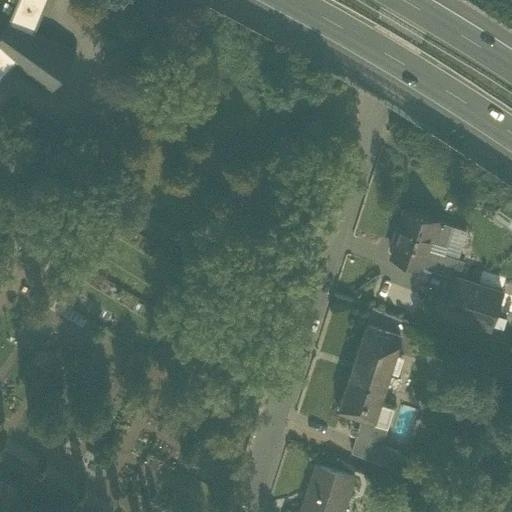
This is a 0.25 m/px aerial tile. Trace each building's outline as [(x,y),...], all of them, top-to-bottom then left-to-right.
[(0,77),(17,59),(51,89),(52,87),(47,82),(68,47),(75,50),(76,49),(35,31),(47,0),(16,0),(8,20),(0,34),(0,77)] [(52,87),(75,50),(68,47),(47,82),(52,87)] [(422,264),(428,246),(430,239),(437,219),(436,219),(404,208),(398,226),(400,227),(391,253),(422,264)] [(437,219),(430,239),(447,244),(454,223),(436,218),(436,219),(437,219)] [(466,228),(454,223),(447,244),(430,239),(428,246),(457,256),(466,228)] [(422,264),(431,268),(431,267),(454,274),(458,276),(464,258),(457,256),(428,246),(422,264)] [(503,291),(458,276),(454,274),(443,309),(492,325),(503,291)] [(361,418),(359,426),(356,434),(382,443),(394,405),(380,401),(390,369),(398,371),(403,354),(395,352),(400,335),(366,324),(339,410),(361,418)] [(356,435),(356,434),(359,426),(352,425),(350,426),(349,431),(350,433),(356,435)] [(352,450),(393,467),(399,450),(382,443),(356,434),(356,435),(352,450)] [(342,511),(354,475),(317,463),(300,511),(342,511)]
